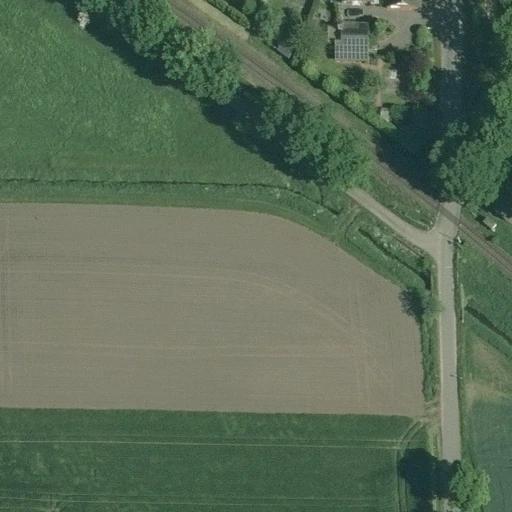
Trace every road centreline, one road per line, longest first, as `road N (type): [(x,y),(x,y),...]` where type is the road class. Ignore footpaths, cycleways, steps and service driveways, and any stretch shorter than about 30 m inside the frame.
road 1 (residential): [(448,265),(79,0)]
road 2 (unclassified): [(448,265),(455,511)]
road 3 (unclassified): [(454,0),(452,145)]
road 4 (unclassified): [(452,145),(448,265)]
